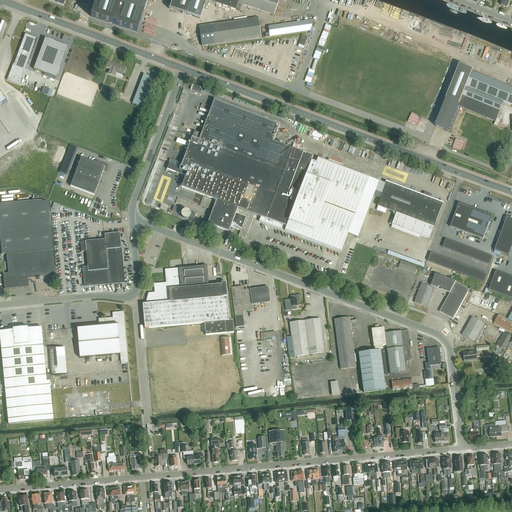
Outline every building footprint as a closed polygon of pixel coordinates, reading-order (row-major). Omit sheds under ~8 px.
[(138,33),(148,0),(96,0),(91,17),(138,33)] [(172,0),(170,9),(186,15),(190,0),(172,0)] [(190,0),(186,15),(200,19),(204,8),(206,1),(207,1),(206,0),(190,0)] [(206,0),(207,1),(209,2),(239,12),(242,5),(274,16),(279,0),(206,0)] [(205,23),(198,24),(202,46),(261,38),(258,18),(205,26),(205,23)] [(314,21),(294,24),(268,27),(268,28),(266,28),(267,34),(265,34),(263,35),(263,38),(266,38),(270,37),(310,31),(314,21)] [(328,49),(324,48),(332,26),(326,24),(314,58),(320,59),(323,50),(326,52),(328,49)] [(9,75),(7,80),(20,85),(37,39),(25,34),(14,64),(13,64),(11,69),(9,75)] [(45,39),(34,70),(56,78),(68,47),(45,39)] [(108,74),(121,79),(126,68),(121,66),(121,67),(119,66),(120,66),(112,63),(108,62),(109,62),(108,62),(106,69),(109,70),(108,74)] [(461,108),(495,122),(497,118),(498,118),(504,103),(511,105),(511,87),(473,72),(474,70),(460,65),(446,99),(446,100),(435,126),(447,131),(451,133),(460,110),(461,111),(460,112),(462,113),(463,110),(461,109),(461,108)] [(155,79),(144,75),(133,104),(144,108),(155,79)] [(194,85),(192,91),(200,94),(202,89),(202,88),(194,85)] [(103,86),(101,92),(115,97),(117,91),(103,86)] [(44,88),(42,94),(44,95),(50,97),(53,91),(46,89),(44,88)] [(169,163),(167,169),(185,176),(181,187),(214,200),(214,201),(203,197),(200,206),(210,210),(212,205),(214,205),(212,213),(209,212),(208,215),(210,216),(207,224),(229,232),(231,227),(241,231),(239,236),(246,239),(255,215),(261,218),(259,222),(285,232),(341,253),(348,235),(353,237),(357,238),(373,196),(380,199),(382,194),(385,184),(379,182),(369,178),(357,174),(342,168),(343,165),(329,160),(328,162),(318,159),(316,163),(313,162),(311,161),(313,157),(296,150),(292,149),(273,142),(280,125),(262,118),(214,100),(208,117),(201,134),(199,134),(200,132),(197,131),(196,132),(194,132),(192,131),(191,135),(193,136),(190,143),(178,139),(177,143),(188,147),(180,168),(169,163)] [(61,173),(69,175),(78,147),(70,144),(61,173)] [(103,172),(106,173),(108,165),(95,160),(94,163),(86,160),(87,158),(84,157),(83,159),(81,158),(70,186),(94,195),(103,172)] [(380,199),(377,206),(378,207),(387,210),(396,213),(391,225),(392,225),(391,228),(419,239),(420,236),(429,240),(443,204),(386,183),(385,184),(382,194),(380,199)] [(0,204),(0,236),(2,255),(7,255),(7,256),(8,274),(4,274),(5,290),(29,288),(28,278),(56,275),(49,203),(40,201),(0,204)] [(451,228),(483,240),(490,222),(490,223),(491,221),(490,221),(492,216),(459,204),(458,207),(458,206),(457,208),(458,208),(451,228)] [(181,214),(181,215),(181,216),(181,217),(182,217),(182,218),(183,219),(184,219),(184,220),(185,220),(186,220),(187,220),(188,219),(189,219),(189,218),(190,218),(190,217),(190,216),(191,216),(191,215),(191,214),(190,214),(190,213),(190,212),(189,212),(189,211),(188,211),(187,211),(187,210),(186,210),(185,210),(184,211),(183,211),(183,212),(182,212),(182,213),(181,213),(181,214)] [(511,219),(507,218),(495,251),(509,256),(511,247),(511,219)] [(120,233),(118,233),(105,235),(105,240),(80,242),(81,252),(86,252),(87,267),(83,267),(84,287),(125,283),(120,233)] [(443,248),(448,250),(451,241),(446,239),(443,248)] [(428,262),(433,264),(436,255),(431,253),(428,262)] [(416,274),(419,266),(402,260),(399,268),(416,274)] [(145,304),(142,304),(145,329),(185,325),(205,324),(205,326),(206,335),(219,334),(231,333),(234,333),(233,321),(229,321),(227,297),(226,283),(222,283),(222,285),(209,286),(207,266),(183,268),(165,270),(166,283),(165,283),(154,284),(154,288),(154,293),(151,293),(148,293),(145,304)] [(432,278),(434,273),(427,270),(425,276),(432,278)] [(501,295),(508,276),(496,272),(489,290),(501,295)] [(436,274),(431,286),(450,293),(440,312),(453,320),(468,292),(470,290),(456,283),(456,282),(436,274)] [(511,277),(508,276),(501,295),(511,299),(511,277)] [(435,289),(422,284),(414,303),(428,308),(435,289)] [(243,286),(231,288),(235,318),(236,328),(244,327),(242,312),(253,311),(252,306),(252,305),(270,303),(268,287),(250,290),(250,289),(244,290),(243,286)] [(300,305),(300,303),(299,296),(291,297),(291,300),(285,301),(286,311),(297,310),(296,306),(300,305)] [(99,326),(77,328),(79,355),(80,359),(86,358),(120,355),(121,364),(128,363),(126,336),(125,334),(125,330),(123,312),(114,313),(114,315),(113,315),(113,318),(98,319),(99,326)] [(511,322),(499,315),(494,324),(511,334),(511,331),(511,322)] [(341,370),(356,368),(350,318),(334,320),(341,370)] [(475,342),(485,325),(472,318),(462,335),(475,342)] [(289,358),(309,355),(324,353),(320,320),(290,324),(291,337),(287,338),(289,358)] [(13,329),(13,330),(0,331),(0,336),(9,424),(53,420),(50,381),(47,381),(41,328),(28,329),(28,327),(13,329)] [(405,360),(409,359),(411,359),(410,350),(410,348),(409,348),(407,331),(384,334),(383,328),(372,330),(374,347),(375,347),(375,350),(383,349),(382,346),(386,346),(387,350),(380,351),(358,354),(363,393),(385,390),(383,375),(406,372),(405,360)] [(505,333),(497,346),(501,348),(501,349),(504,350),(511,337),(505,333)] [(56,350),(49,351),(52,376),(67,374),(64,348),(56,349),(56,350)] [(428,363),(425,364),(426,370),(430,370),(430,366),(441,365),(439,348),(427,350),(428,363)] [(477,351),(464,353),(464,358),(465,357),(465,361),(468,361),(468,362),(478,361),(477,351)] [(412,389),(411,378),(391,381),(392,392),(412,389)] [(356,408),(346,408),(347,421),(357,420),(356,408)] [(405,424),(408,423),(409,428),(413,427),(412,418),(405,419),(405,424)] [(478,427),(480,427),(480,421),(473,421),(474,433),(470,433),(471,440),(479,439),(478,427)] [(440,433),(440,443),(448,442),(448,436),(447,436),(447,433),(443,433),(443,430),(445,430),(445,425),(439,425),(440,433)] [(485,427),(484,427),(485,436),(489,435),(489,434),(490,434),(490,436),(490,438),(496,437),(495,428),(491,429),(490,425),(485,426),(485,427)] [(496,428),(495,428),(496,437),(502,437),(502,433),(504,433),(504,432),(508,432),(507,425),(496,427),(496,428)] [(409,432),(403,433),(403,428),(395,429),(396,439),(400,439),(400,443),(409,442),(408,437),(409,437),(409,432)] [(377,437),(377,439),(378,448),(383,448),(383,443),(384,443),(384,436),(380,437),(380,429),(375,429),(376,437),(377,437)] [(420,429),(416,429),(415,429),(416,432),(417,444),(419,444),(419,443),(423,443),(423,440),(423,439),(423,435),(422,435),(422,432),(421,432),(420,429)] [(346,430),(342,431),(338,431),(339,440),(340,452),(346,452),(345,440),(343,440),(343,437),(347,437),(346,430)] [(286,451),(285,443),(284,431),(269,432),(270,444),(275,444),(275,446),(276,446),(277,452),(278,458),(284,457),(284,451),(286,451)] [(220,449),(219,444),(219,439),(211,439),(211,445),(213,463),(219,463),(219,455),(218,452),(218,449),(220,449)] [(238,461),(237,456),(238,456),(238,451),(233,452),(233,449),(233,443),(232,439),(227,439),(228,443),(229,443),(230,450),(230,457),(231,456),(232,462),(238,461)] [(256,447),(254,445),(248,446),(249,455),(250,460),(256,460),(256,454),(256,447)] [(84,458),(85,459),(85,464),(87,464),(88,472),(89,472),(89,475),(95,474),(94,471),(95,471),(94,463),(93,463),(92,454),(85,455),(84,455),(84,458)] [(158,457),(155,458),(155,468),(162,467),(162,461),(164,460),(164,454),(158,455),(158,457)] [(193,455),(193,457),(194,465),(200,464),(199,458),(203,457),(203,454),(193,455)] [(505,479),(505,475),(504,472),(501,472),(501,464),(502,464),(501,454),(497,454),(498,470),(498,473),(499,480),(505,479)] [(193,457),(193,455),(189,455),(183,455),(184,459),(187,459),(188,466),(194,465),(193,457)] [(108,467),(109,467),(110,473),(113,473),(113,472),(117,471),(116,457),(108,458),(107,459),(108,467)] [(116,457),(117,471),(121,471),(121,472),(124,471),(124,464),(120,465),(120,457),(116,457)] [(138,465),(140,464),(139,457),(130,458),(131,465),(132,465),(132,471),(138,470),(138,465)] [(455,458),(455,470),(454,470),(454,472),(462,472),(462,458),(455,458)] [(27,461),(23,462),(24,480),(30,480),(29,472),(29,468),(32,467),(32,462),(31,460),(27,460),(27,461)] [(46,465),(49,465),(49,460),(43,461),(43,466),(41,466),(42,479),(48,478),(46,465)] [(79,471),(80,471),(79,461),(71,461),(72,470),(73,470),(73,476),(79,476),(79,471)] [(19,481),(24,480),(23,462),(14,463),(15,468),(18,467),(19,481)] [(36,479),(42,479),(41,466),(37,467),(37,469),(36,469),(36,462),(32,462),(32,467),(32,469),(35,468),(36,472),(36,479)] [(356,466),(354,466),(354,467),(353,467),(354,475),(354,478),(353,478),(354,486),(363,485),(363,479),(358,479),(358,475),(360,474),(360,473),(360,471),(359,466),(356,466)] [(343,475),(342,475),(343,485),(349,485),(348,479),(350,479),(349,475),(350,475),(349,467),(342,467),(343,475)] [(210,499),(213,499),(215,499),(214,493),(212,493),(212,489),(211,480),(208,480),(206,480),(205,480),(206,486),(205,486),(205,488),(206,488),(206,489),(208,489),(208,496),(209,496),(208,496),(208,499),(210,499)] [(158,496),(158,493),(158,485),(152,485),(152,489),(151,489),(151,492),(152,492),(152,493),(154,493),(155,503),(160,503),(160,496),(158,496)] [(7,502),(7,499),(6,499),(5,498),(4,498),(4,499),(2,499),(3,501),(1,501),(1,503),(0,502),(0,511),(8,511),(10,511),(9,502),(7,502)] [(131,511),(131,508),(131,507),(127,507),(127,505),(123,506),(123,503),(123,511),(131,511)]
